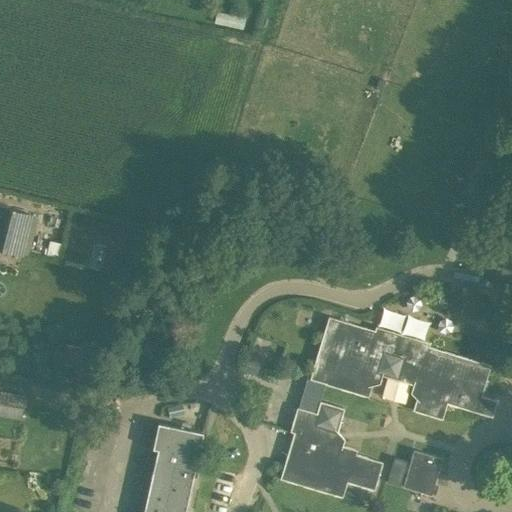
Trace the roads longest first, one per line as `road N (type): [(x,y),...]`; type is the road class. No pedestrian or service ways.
road 1 (residential): [(215,391),(234,327),(256,300),(282,289),(366,298),(424,270),(458,273),(493,289),(511,318)]
road 2 (residential): [(109,511),(138,406),(215,391)]
road 3 (residential): [(239,511),(258,448),(245,420),(215,391)]
